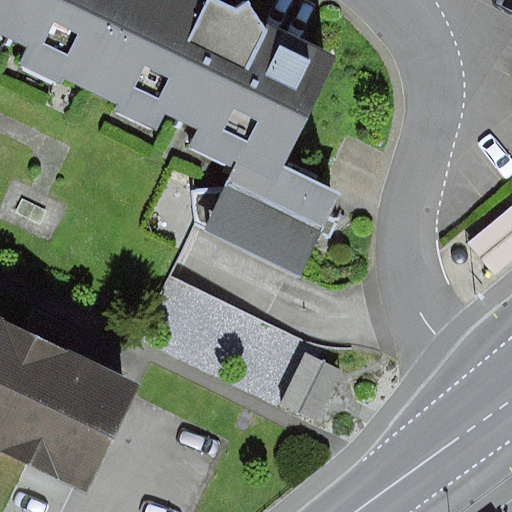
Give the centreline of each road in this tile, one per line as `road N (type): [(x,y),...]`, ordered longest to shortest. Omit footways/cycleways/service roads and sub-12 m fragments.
road 1 (residential): [(499,411),(442,342),(413,289),(409,220),(426,75),(412,30),(388,0)]
road 2 (primary): [(499,411),(366,511)]
